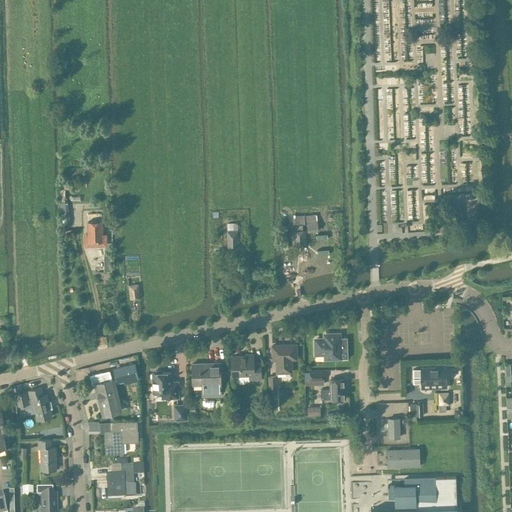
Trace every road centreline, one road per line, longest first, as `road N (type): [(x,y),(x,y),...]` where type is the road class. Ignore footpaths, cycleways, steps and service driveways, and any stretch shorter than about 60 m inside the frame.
road 1 (residential): [(61,365),(414,286),(467,292),(495,337),(511,346)]
road 2 (residential): [(82,511),(73,406),(61,365)]
road 3 (unknown): [(511,488),(505,345)]
